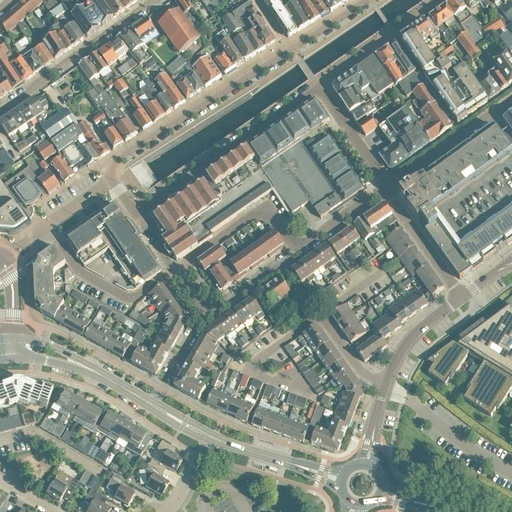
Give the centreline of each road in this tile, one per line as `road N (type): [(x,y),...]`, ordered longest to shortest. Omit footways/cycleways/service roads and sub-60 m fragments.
road 1 (residential): [(385,187),(316,85),(134,213)]
road 2 (residential): [(111,181),(106,167),(367,0)]
road 3 (residential): [(172,270),(132,296),(120,295),(81,272),(46,225),(0,259)]
road 4 (residential): [(0,112),(152,0)]
road 5 (residential): [(297,249),(263,207),(172,270)]
road 6 (residential): [(385,187),(511,97)]
road 7 (tertiary): [(340,478),(210,437)]
road 8 (residential): [(460,297),(385,187)]
